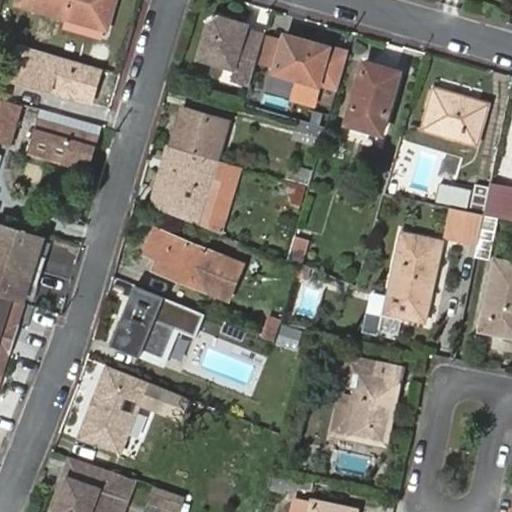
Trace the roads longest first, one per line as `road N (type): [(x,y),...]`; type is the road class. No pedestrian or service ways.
road 1 (residential): [(169,0),(81,319),(1,511)]
road 2 (residential): [(505,389),(458,378),(444,391),(419,499),(433,511)]
road 3 (residential): [(333,0),(511,50)]
